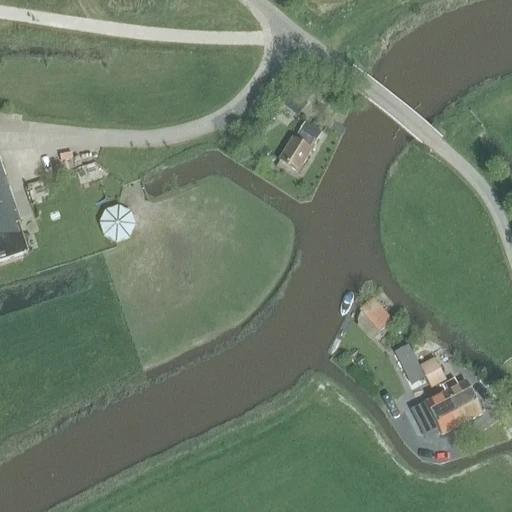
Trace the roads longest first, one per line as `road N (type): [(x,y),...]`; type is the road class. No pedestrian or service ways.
road 1 (unclassified): [(511,260),(490,200),(466,169),(299,37)]
road 2 (unclassified): [(0,12),(168,35),(299,37)]
